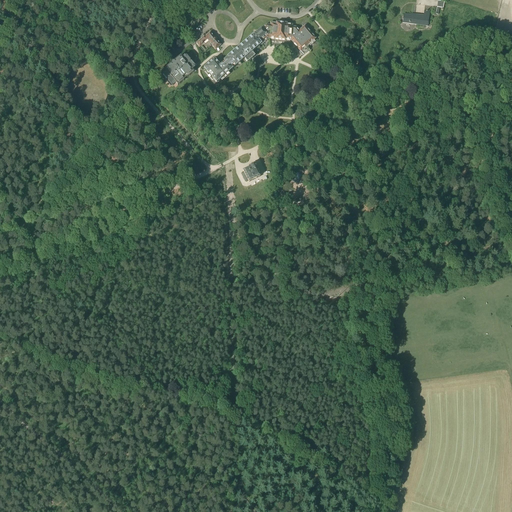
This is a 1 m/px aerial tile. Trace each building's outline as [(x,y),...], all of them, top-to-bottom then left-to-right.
[(404,14),(403,23),(428,27),(430,11),(424,11),(423,17),(404,15),(404,14)] [(224,61),(219,66),(214,59),(204,68),(216,83),(220,79),(228,72),(232,69),(235,67),(240,63),(244,59),(247,62),(255,56),(252,52),(256,49),(261,45),(269,39),(275,39),(275,40),(285,40),(291,40),(294,44),(297,48),(300,51),(300,52),(303,56),(309,50),(306,46),(316,39),(305,26),(299,31),(296,28),(292,27),(292,25),(286,24),(283,24),(279,23),(276,23),(276,24),(270,23),(270,25),(266,25),(261,29),(261,30),(253,36),(248,40),(249,40),(244,44),(243,42),(240,45),(240,44),(238,46),(238,47),(235,49),(236,50),(232,54),(227,58),(228,58),(224,61)] [(220,46),(221,45),(220,45),(217,41),(217,39),(215,38),(214,38),(210,33),(209,33),(206,36),(206,35),(204,37),(196,44),(199,48),(201,46),(206,52),(212,46),(215,50),(219,47),(220,46)] [(174,61),(172,63),(170,65),(164,70),(166,72),(166,73),(164,74),(164,75),(163,75),(164,75),(172,85),(172,86),(173,85),(173,86),(173,85),(175,84),(175,83),(178,86),(194,73),(192,70),(192,69),(194,68),(201,62),(192,52),(185,57),(183,59),(183,58),(183,59),(180,56),(174,61)] [(248,181),(248,182),(260,176),(254,164),(249,167),(249,168),(243,171),(244,173),(242,173),(242,175),(246,182),(248,181)] [(302,175),(296,172),(292,181),(297,184),(302,175)] [(268,193),(271,201),(278,198),(275,190),(268,193)] [(285,204),(290,202),(286,191),(280,193),(285,204)]
